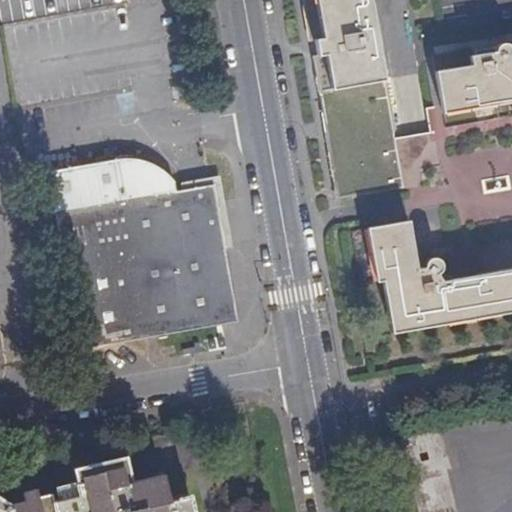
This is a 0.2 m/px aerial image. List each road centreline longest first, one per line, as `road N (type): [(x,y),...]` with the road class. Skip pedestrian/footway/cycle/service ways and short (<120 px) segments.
road 1 (tertiary): [(307,364),(243,0)]
road 2 (residential): [(21,407),(307,364)]
road 3 (tertiary): [(337,511),(307,364)]
road 4 (residential): [(21,407),(0,266)]
